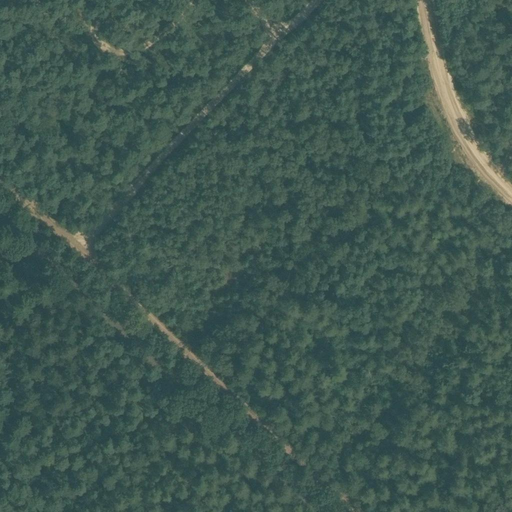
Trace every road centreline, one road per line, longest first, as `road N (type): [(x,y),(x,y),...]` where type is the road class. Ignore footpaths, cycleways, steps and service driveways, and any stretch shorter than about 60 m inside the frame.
road 1 (unclassified): [(323,511),(0,219)]
road 2 (track): [(511,202),(494,189),(442,97),(423,0)]
